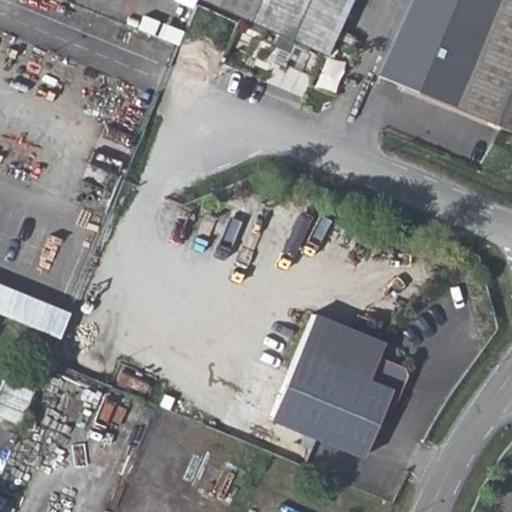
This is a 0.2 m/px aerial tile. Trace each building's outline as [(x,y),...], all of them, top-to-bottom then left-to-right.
[(200,0),(252,23),(325,55),(348,0),(200,0)] [(495,0),(405,0),(372,75),(451,106),(495,0)] [(511,131),(511,0),(495,0),(451,106),(511,131)] [(0,313),(56,338),(66,314),(0,285),(0,313)] [(311,312),(295,350),(365,379),(375,355),(381,342),(311,312)] [(365,379),(295,350),(266,419),(360,458),(379,411),(383,413),(391,410),(405,374),(402,366),(375,355),(365,379)] [(0,415),(16,423),(39,372),(10,359),(0,381),(0,415)] [(230,507),(244,472),(226,462),(222,471),(213,468),(202,495),(230,507)]
